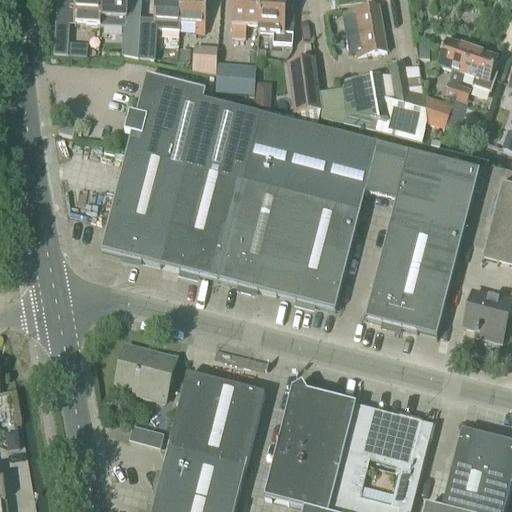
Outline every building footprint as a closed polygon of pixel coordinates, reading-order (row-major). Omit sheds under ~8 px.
[(75,0),(73,30),(98,32),(100,0),(75,0)] [(100,0),(98,32),(99,32),(115,33),(124,34),(125,23),(126,0),(100,0)] [(139,43),(137,64),(155,66),(157,35),(179,36),(179,29),(180,0),(155,0),(153,24),(140,24),(139,43)] [(201,0),(180,0),(179,29),(195,30),(194,39),(204,39),(206,0),(201,0)] [(258,33),(260,4),(234,2),(232,43),(243,44),(244,32),(257,33),(258,33)] [(283,18),(284,5),(260,4),(258,33),(257,33),(256,39),(272,40),(271,50),(290,51),(292,19),(283,18)] [(349,19),(342,20),(349,60),(356,58),(357,63),(385,58),(377,12),(349,17),(349,19)] [(70,16),(55,15),(52,61),(66,62),(70,16)] [(124,34),(123,42),(139,43),(140,24),(125,23),(124,34)] [(462,81),(470,56),(445,47),(436,73),(451,78),(443,101),(454,105),(458,92),(459,92),(462,82),(462,81)] [(217,68),(217,53),(194,51),(192,76),(216,80),(217,68)] [(492,78),(493,76),(497,65),(470,56),(462,81),(462,82),(472,85),(470,92),(490,99),(496,79),(492,78)] [(314,63),(287,67),(294,119),(297,118),(319,115),(320,115),(321,115),(319,98),(314,63)] [(253,102),(256,72),(217,68),(216,80),(214,98),(253,102)] [(380,80),(341,87),(342,94),(345,117),(388,128),(399,130),(423,136),(424,136),(426,126),(424,110),(418,73),(405,75),(404,68),(388,71),(389,79),(380,80)] [(359,221),(364,200),(376,151),(259,122),(202,108),(204,98),(146,83),(101,258),(334,318),(359,221)] [(469,96),(459,92),(458,92),(454,105),(465,108),(469,96)] [(444,134),(452,111),(441,107),(433,131),(444,135),(444,134)] [(444,134),(456,138),(465,113),(453,109),(452,111),(444,134)] [(345,118),(343,129),(374,137),(376,125),(345,118)] [(72,142),(75,133),(60,129),(58,139),(72,142)] [(391,129),(389,140),(420,148),(422,136),(391,129)] [(511,135),(508,134),(501,153),(511,156),(511,135)] [(390,228),(461,246),(479,177),(376,151),(364,200),(395,208),(390,228)] [(511,190),(501,187),(481,264),(511,272),(511,190)] [(461,246),(390,228),(365,326),(436,344),(461,246)] [(501,345),(510,310),(471,300),(462,335),(501,345)] [(126,352),(115,394),(165,407),(176,364),(126,352)] [(235,511),(262,401),(186,382),(154,511),(235,511)] [(327,511),(353,412),(308,400),(302,392),(292,396),(291,396),(263,505),(289,511),(327,511)] [(327,511),(412,511),(433,432),(353,412),(327,511)] [(132,432),(129,446),(160,454),(163,440),(132,432)] [(504,511),(511,483),(511,451),(461,439),(443,511),(504,511)]
